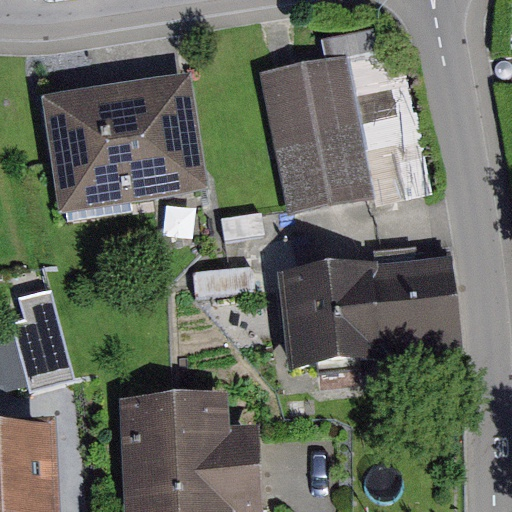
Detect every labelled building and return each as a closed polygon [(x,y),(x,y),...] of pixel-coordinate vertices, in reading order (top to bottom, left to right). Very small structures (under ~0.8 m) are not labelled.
[(344,65),(265,80),(291,215),(370,200),(344,65)] [(194,88),(52,106),(66,215),(208,197),(194,88)] [(457,263),(290,278),(300,386),(467,371),(457,263)] [(31,404),(77,391),(52,300),(20,309),(26,331),(12,335),(14,342),(28,395),(31,404)] [(0,402),(28,395),(14,342),(0,345),(0,402)] [(123,414),(127,511),(262,511),(259,443),(230,445),(229,410),(123,414)] [(0,511),(61,511),(59,447),(0,449),(0,511)]
